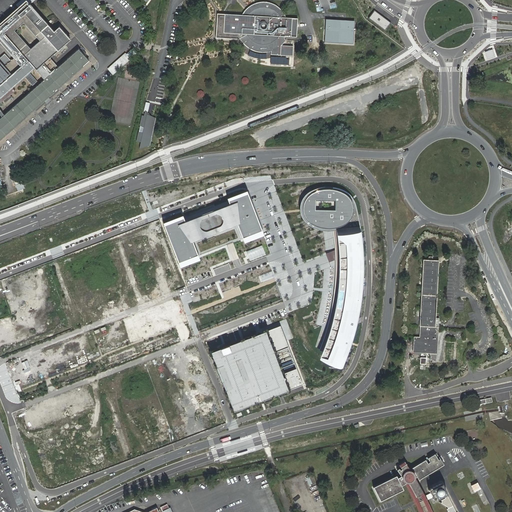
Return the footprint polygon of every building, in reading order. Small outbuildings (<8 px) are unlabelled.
[(44,63),(71,39),(59,26),(53,31),(31,5),(36,0),(22,0),(16,6),(17,7),(0,23),(0,101),(0,102),(15,91),(12,87),(34,68),(44,79),(0,118),(0,140),(89,61),(78,49),(52,72),(44,63)] [(285,42),(285,40),(285,37),(297,38),(297,28),(298,23),(298,19),(286,18),(285,14),(282,11),(279,7),(277,6),(275,4),(270,3),(266,2),(263,2),(258,3),(254,4),(250,6),(246,9),(244,13),(242,16),(218,14),(218,18),(217,24),(216,38),(222,38),(233,38),(238,39),(240,39),(242,41),(243,42),(243,43),(248,48),(254,51),(261,52),(267,52),(271,51),(271,55),(292,56),(293,47),(281,46),(281,45),(283,44),(285,42)] [(353,44),(354,21),(326,20),(324,42),(353,44)] [(493,49),(485,52),(488,59),(495,57),(493,49)] [(37,81),(30,73),(25,77),(32,85),(37,81)] [(142,115),(137,141),(136,141),(141,142),(140,149),(151,145),(156,118),(151,115),(150,114),(149,113),(147,111),(146,111),(144,116),(142,115)] [(313,193),(309,195),(305,198),(303,201),(301,206),(301,213),(303,219),(307,223),(312,227),(317,228),(324,230),(330,229),(335,229),(342,226),(348,221),(351,214),(351,208),(349,202),(346,197),(341,194),(335,191),(328,190),(318,191),(313,193)] [(182,217),(161,224),(178,268),(199,260),(192,242),(195,241),(234,226),(235,226),(242,244),(264,236),(246,192),(225,200),(227,206),(184,222),(182,217)] [(358,228),(334,232),(335,245),(336,255),(337,268),(337,282),(335,295),(332,310),(329,325),(325,340),(317,360),(341,367),(346,356),(352,336),(356,321),(359,304),(361,288),(362,270),(361,249),(358,228)] [(435,318),(439,260),(432,260),(432,258),(428,258),(428,260),(423,260),(419,326),(420,326),(420,337),(414,337),(413,351),(436,353),(438,319),(435,318)] [(280,326),(266,331),(289,391),(303,385),(280,326)] [(235,343),(211,353),(233,412),(289,391),(266,331),(240,342),(235,343)] [(420,480),(445,464),(441,458),(439,459),(436,454),(429,458),(431,462),(428,463),(426,460),(413,468),(418,476),(420,480)] [(433,511),(424,493),(416,478),(418,476),(413,468),(410,469),(405,461),(400,464),(403,469),(401,470),(400,468),(398,469),(402,476),(398,478),(402,485),(406,483),(410,491),(415,500),(420,511),(433,511)] [(398,478),(397,475),(374,487),(381,501),(404,490),(402,485),(398,478)] [(481,489),(478,482),(472,485),(475,492),(481,489)] [(449,493),(443,483),(433,488),(433,487),(429,489),(434,501),(449,493)] [(456,511),(448,495),(445,496),(446,498),(439,501),(447,507),(448,508),(447,509),(448,511),(456,511)]
